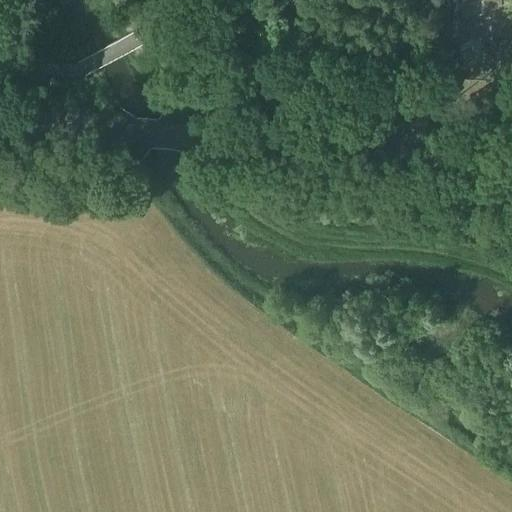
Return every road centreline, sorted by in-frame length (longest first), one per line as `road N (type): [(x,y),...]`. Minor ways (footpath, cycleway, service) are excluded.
road 1 (secondary): [(193,137),(511,160)]
road 2 (secondary): [(193,137),(0,124)]
road 3 (track): [(448,0),(449,44),(417,152)]
